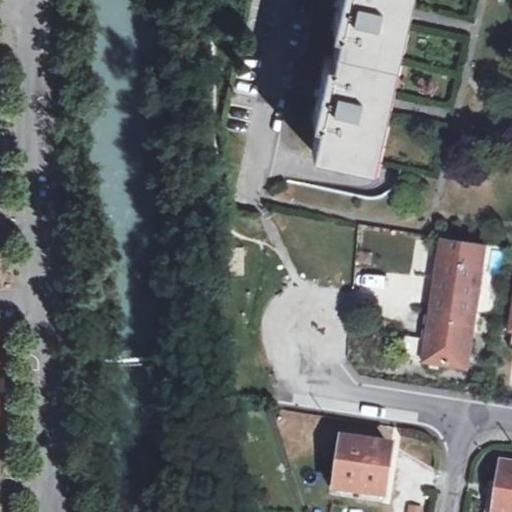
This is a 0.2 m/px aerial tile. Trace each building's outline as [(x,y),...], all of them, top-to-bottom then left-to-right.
[(340,0),(334,29),(340,30),(334,59),(327,58),(314,118),(320,119),(313,150),(373,163),(387,100),(407,11),(409,0),(340,0)] [(249,132),(247,102),(225,103),(227,134),(249,132)] [(427,363),(464,368),(469,334),(475,335),(480,302),(474,301),(479,266),(443,261),(427,363)] [(474,301),(480,302),(485,267),(479,266),(474,301)] [(469,334),(464,368),(469,368),(475,335),(469,334)] [(386,498),(392,450),(343,443),(341,461),(337,461),(335,473),(343,474),(340,492),(386,498)] [(511,511),(511,466),(503,465),(500,483),(495,511),(511,511)] [(495,511),(500,483),(490,482),(485,511),(495,511)]
